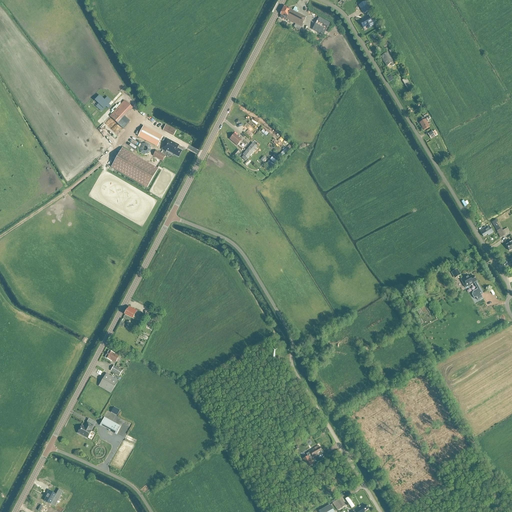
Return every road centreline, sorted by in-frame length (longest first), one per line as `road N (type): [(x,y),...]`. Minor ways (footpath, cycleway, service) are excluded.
road 1 (unclassified): [(511,318),(504,278),(344,16),(317,0)]
road 2 (unclassified): [(380,511),(292,367),(291,335),(243,255),(225,238),(171,217)]
road 3 (tertiary): [(49,447),(171,217)]
road 4 (tertiary): [(171,217),(282,0)]
road 5 (unclassified): [(150,511),(133,487),(49,447)]
